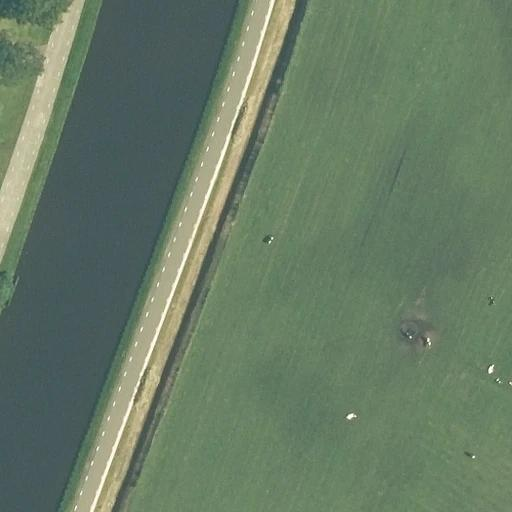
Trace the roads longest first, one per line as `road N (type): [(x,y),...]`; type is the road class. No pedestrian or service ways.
road 1 (tertiary): [(81,511),(263,0)]
road 2 (unclassified): [(0,226),(74,0)]
